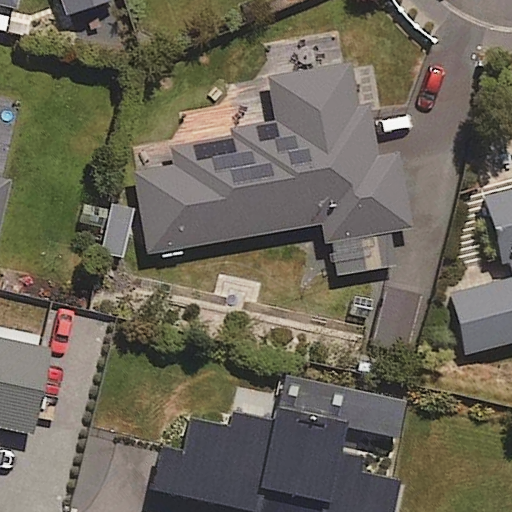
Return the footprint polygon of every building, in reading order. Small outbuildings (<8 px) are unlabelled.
[(170,133),(125,141),(127,152),(148,255),(319,221),(330,276),(392,264),(385,231),(409,227),(394,153),(375,157),(364,103),(354,105),(345,62),(263,78),(272,124),(172,144),(170,133)] [(511,185),(481,194),(496,252),(506,249),(511,266),(444,284),(462,354),(511,340),(511,185)] [(120,257),(131,210),(109,205),(99,253),(120,257)] [(405,351),(416,294),(381,287),(370,344),(405,351)] [(0,427),(27,433),(43,351),(0,342),(0,427)] [(387,511),(393,480),(352,471),(355,455),(333,451),(338,426),(393,437),(400,400),(282,376),(273,422),(227,412),(225,424),(188,417),(181,451),(157,446),(149,489),(262,511),(387,511)]
